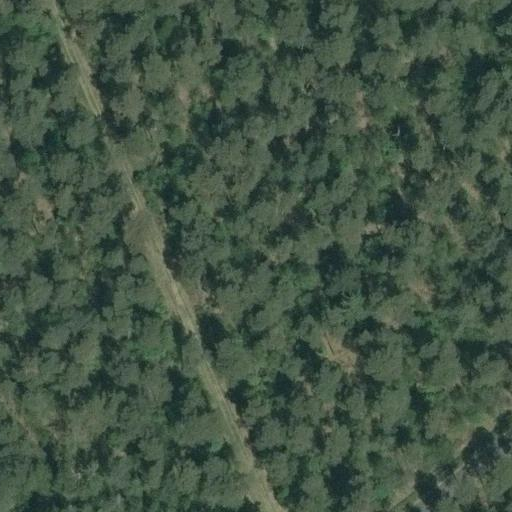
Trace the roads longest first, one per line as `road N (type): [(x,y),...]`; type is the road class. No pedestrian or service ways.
road 1 (track): [(270,511),(34,0)]
road 2 (unclassified): [(415,511),(511,436)]
